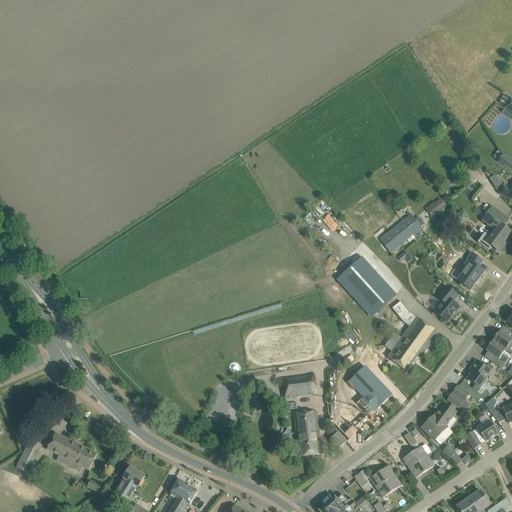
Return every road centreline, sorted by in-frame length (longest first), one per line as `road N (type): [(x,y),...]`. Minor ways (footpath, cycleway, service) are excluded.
road 1 (residential): [(293,511),(416,407),(511,280)]
road 2 (secondary): [(293,511),(151,440),(97,390)]
